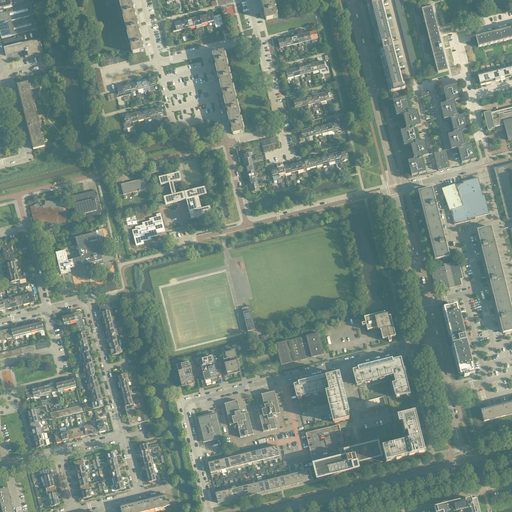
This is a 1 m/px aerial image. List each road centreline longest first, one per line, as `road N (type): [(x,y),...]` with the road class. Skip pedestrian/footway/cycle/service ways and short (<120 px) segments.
road 1 (tertiary): [(396,188),(349,0)]
road 2 (residential): [(123,437),(88,299),(46,310)]
road 3 (residential): [(464,294),(479,290),(465,235),(450,237),(435,178)]
road 4 (tertiary): [(266,511),(396,479)]
road 5 (residential): [(446,391),(485,381),(464,294)]
road 6 (residential): [(401,497),(404,508),(511,481)]
road 7 (unclassified): [(247,225),(364,196)]
